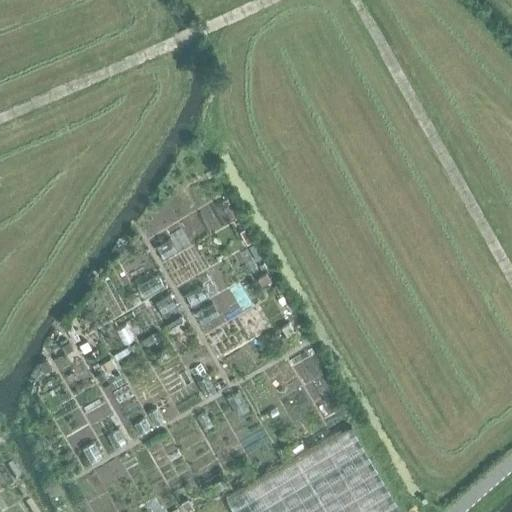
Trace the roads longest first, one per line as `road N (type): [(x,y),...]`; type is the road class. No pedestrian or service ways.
road 1 (track): [(356,0),(511,275)]
road 2 (track): [(0,119),(267,0)]
